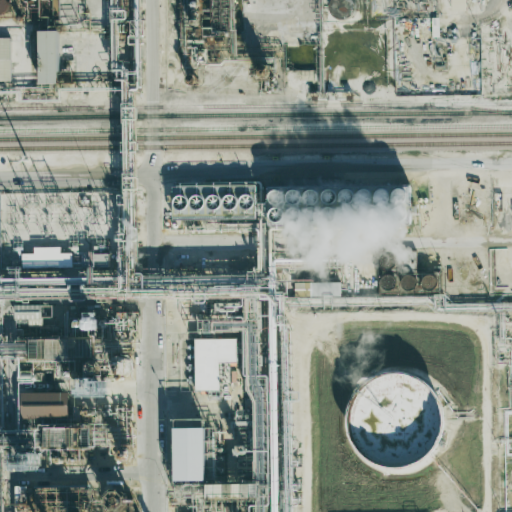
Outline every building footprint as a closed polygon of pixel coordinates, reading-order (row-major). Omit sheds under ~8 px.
[(9,0),(0,0),(0,12),(9,13),(9,0)] [(465,0),(450,0),(451,1),(454,1),(453,10),(466,10),(465,0)] [(58,31),(39,31),(40,84),(59,84),(58,31)] [(0,37),(0,81),(11,81),(10,37),(0,37)] [(174,219),(258,219),(258,184),(174,184),(174,219)] [(410,185),(268,186),(269,227),(410,226),(410,185)] [(71,253),(59,253),(59,247),(36,247),(35,254),(23,253),(22,267),(52,268),(52,266),(71,267),(71,253)] [(396,261),(396,259),(395,256),(393,254),(391,253),(388,253),(386,254),(384,255),(382,257),(381,259),(381,262),(382,264),(383,266),(385,268),(388,268),(390,268),(392,268),(394,266),(396,264),(396,261)] [(396,278),(394,276),(392,274),(390,274),(387,274),(385,275),(383,276),(382,279),(381,281),(382,283),(383,286),(384,287),(386,289),(389,289),(391,289),(394,287),(395,286),(396,283),(397,281),(396,278)] [(417,281),(416,278),(414,276),(412,275),(410,274),(407,275),(405,276),(404,277),(402,279),(402,282),(402,284),(403,286),(405,288),(407,289),(410,290),(412,289),(414,288),(416,286),(417,283),(417,281)] [(438,283),(437,280),(436,278),(435,276),(433,275),(431,274),(428,274),(425,275),(424,277),(422,280),(422,282),(423,285),(424,287),(426,289),(429,289),(431,289),(434,288),(436,287),(437,285),(438,283)] [(340,282),(311,283),(311,296),(341,295),(340,282)] [(43,305),(16,304),(15,322),(28,322),(28,326),(42,326),(43,305)] [(237,338),(194,339),(195,391),(219,390),(219,362),(237,362),(237,338)] [(366,364),(387,358),(411,362),(432,379),(440,408),(435,430),(422,446),(394,457),(373,454),(351,437),(341,413),(344,389),(352,376),(366,364)] [(61,392),(22,392),(23,419),(69,418),(68,405),(61,405),(61,392)] [(206,480),(205,428),(174,428),(175,481),(206,480)]
